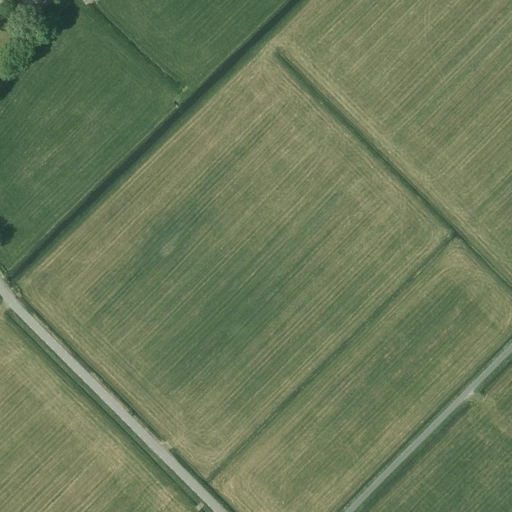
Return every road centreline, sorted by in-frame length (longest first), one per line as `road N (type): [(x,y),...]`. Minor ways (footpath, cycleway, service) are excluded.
road 1 (tertiary): [(218,511),(0,285)]
road 2 (unclassified): [(347,511),(511,347)]
